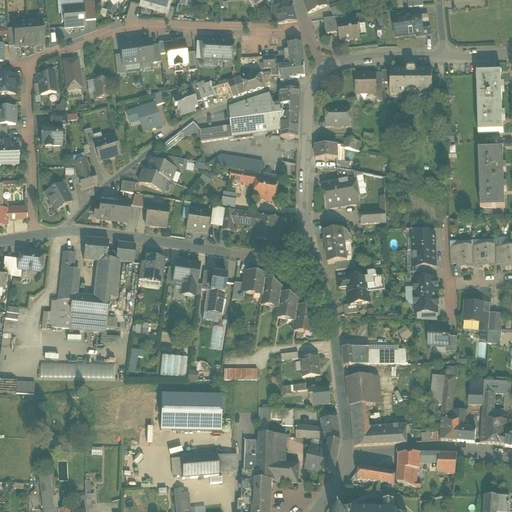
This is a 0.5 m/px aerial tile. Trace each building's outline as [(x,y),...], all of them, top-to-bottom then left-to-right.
[(141,0),(139,8),(153,12),(156,0),(141,0)] [(156,0),(153,12),(166,16),(171,0),(156,0)] [(327,7),(323,0),(302,0),(309,14),(327,7)] [(407,0),(409,9),(423,7),(422,0),(407,0)] [(94,4),(82,5),(82,8),(84,22),(95,21),(94,4)] [(330,8),(334,19),(338,19),(346,18),(341,4),(330,8)] [(271,7),(272,17),(278,16),(277,12),(280,12),(279,6),(271,7)] [(63,10),(63,16),(64,23),(64,29),(84,28),(84,22),(82,8),(63,10)] [(280,24),(280,25),(297,22),(293,9),(280,12),(277,12),(278,16),(280,24)] [(421,18),(404,20),(393,21),(396,39),(406,38),(423,36),(424,36),(422,27),(429,26),(428,17),(421,18)] [(338,25),(338,19),(334,19),(324,21),(325,27),(338,25),(337,25),(338,25)] [(41,21),(27,23),(29,46),(43,45),(42,39),(41,21)] [(339,34),(340,43),(360,40),(358,22),(338,25),(337,25),(338,25),(339,34)] [(15,48),(29,46),(27,23),(13,24),(13,30),(15,48)] [(325,27),(326,35),(339,34),(338,25),(325,27)] [(423,36),(423,38),(431,37),(429,26),(422,27),(424,36),(423,36)] [(186,55),(184,41),(176,42),(176,44),(171,44),(165,45),(164,45),(166,55),(168,70),(173,69),(182,68),(187,67),(186,55)] [(125,67),(139,65),(136,44),(132,45),(131,42),(126,43),(126,45),(119,46),(121,56),(122,67),(125,67)] [(136,44),(139,65),(152,63),(150,47),(150,42),(136,44)] [(201,61),(217,62),(218,43),(202,42),(201,61)] [(234,43),(218,43),(217,62),(233,62),(234,43)] [(290,52),(290,57),(291,65),(304,64),(302,44),(289,46),(290,52)] [(152,63),(152,65),(161,64),(160,56),(158,46),(150,47),(152,63)] [(194,54),(186,55),(187,67),(188,73),(196,71),(194,54)] [(126,74),(125,67),(122,67),(121,56),(114,57),(117,75),(126,74)] [(278,65),(291,65),(290,57),(286,57),(275,58),(275,66),(278,65)] [(272,77),(280,76),(278,65),(275,66),(275,58),(263,58),(264,70),(270,69),(272,77)] [(66,80),(67,91),(80,89),(77,61),(64,63),(65,75),(66,80)] [(291,65),(278,65),(280,76),(281,83),(305,77),(304,64),(291,65)] [(402,94),(411,94),(411,69),(409,69),(407,71),(406,72),(390,72),(390,84),(390,97),(402,97),(402,94)] [(413,69),(411,69),(411,94),(420,94),(420,97),(432,97),(432,88),(432,76),(432,72),(416,72),(415,71),(413,69)] [(39,86),(41,96),(56,95),(53,75),(38,76),(39,86)] [(228,84),(233,100),(264,89),(259,75),(228,84)] [(356,75),(356,96),(376,95),(376,86),(376,75),(356,75)] [(477,76),(479,134),(503,134),(502,121),(505,121),(505,116),(502,116),(502,92),(504,92),(504,87),(501,87),(501,75),(477,76)] [(0,96),(1,97),(4,97),(6,95),(15,95),(14,77),(0,77),(0,96)] [(94,82),(96,100),(109,99),(107,80),(105,80),(99,81),(94,82)] [(201,101),(208,99),(205,91),(204,87),(203,84),(196,86),(201,101)] [(201,102),(201,101),(196,86),(190,87),(192,93),(196,104),(201,102)] [(213,89),(212,89),(205,91),(208,99),(215,97),(213,89)] [(280,111),(283,111),(299,110),(300,92),(287,91),(287,93),(281,92),(280,105),(280,111)] [(176,107),(180,118),(195,112),(194,109),(197,108),(196,104),(192,93),(172,100),(174,108),(176,107)] [(272,128),(281,126),(283,111),(280,111),(280,105),(274,106),(270,94),(230,108),(232,127),(234,138),(234,141),(253,138),(252,130),(266,128),(267,133),(273,132),(272,128)] [(154,96),(157,107),(164,105),(161,95),(159,95),(154,96)] [(138,121),(142,133),(161,127),(154,105),(126,115),(129,125),(138,121)] [(326,127),(350,127),(350,109),(326,108),(326,127)] [(0,125),(7,126),(15,126),(15,109),(0,109),(0,125)] [(298,139),(299,110),(283,111),(281,126),(281,139),(298,139)] [(61,127),(68,127),(66,115),(49,115),(50,127),(61,127)] [(181,132),(185,136),(199,132),(193,123),(192,124),(181,132)] [(458,141),(458,126),(450,126),(450,141),(458,141)] [(44,148),(44,150),(52,149),(52,148),(62,148),(61,127),(50,127),(43,127),(40,127),(41,132),(41,137),(40,138),(41,138),(41,148),(44,148)] [(199,132),(200,143),(234,138),(232,127),(199,132)] [(83,132),(88,148),(94,146),(94,145),(95,145),(94,143),(91,130),(83,132)] [(363,142),(373,144),(374,137),(365,135),(363,142)] [(94,146),(99,162),(118,157),(113,138),(101,141),(102,143),(95,145),(94,145),(94,146)] [(344,149),(355,151),(357,141),(346,139),(344,149)] [(0,165),(17,165),(17,147),(9,147),(9,144),(0,143),(0,165)] [(316,159),(316,160),(324,160),(324,159),(337,159),(337,146),(315,147),(316,159)] [(478,152),(481,210),(505,209),(504,192),(507,192),(507,187),(504,187),(503,173),(506,173),(506,168),(503,168),(503,151),(478,152)] [(72,159),(74,165),(85,161),(84,156),(72,159)] [(244,171),(261,174),(263,162),(222,156),(220,167),(233,170),(244,172),(244,171)] [(174,172),(176,173),(180,161),(166,158),(163,166),(174,170),(174,172)] [(74,165),(82,191),(97,186),(93,174),(89,175),(85,161),(74,165)] [(138,184),(162,193),(166,182),(170,183),(174,172),(174,170),(163,166),(151,162),(147,173),(143,172),(138,184)] [(348,170),(349,171),(350,164),(337,162),(336,168),(348,170)] [(187,169),(205,171),(205,165),(188,163),(187,169)] [(229,181),(256,186),(257,176),(231,171),(229,181)] [(340,171),(342,181),(355,179),(354,173),(340,171)] [(253,199),(275,202),(279,179),(257,176),(256,186),(253,199)] [(322,185),(327,210),(360,205),(355,179),(342,181),(338,182),(322,185)] [(120,193),(133,195),(134,185),(121,183),(120,193)] [(54,205),(57,211),(71,203),(60,185),(45,194),(48,200),(48,202),(50,205),(52,206),(54,205)] [(221,207),(235,209),(237,195),(223,193),(221,207)] [(132,207),(141,209),(144,197),(134,196),(132,207)] [(144,197),(141,209),(147,210),(152,210),(152,205),(153,198),(144,197)] [(359,213),(361,225),(386,224),(385,198),(380,198),(380,212),(359,213)] [(129,203),(119,202),(118,207),(101,205),(100,211),(95,210),(94,219),(99,220),(99,221),(109,222),(109,220),(120,222),(119,223),(127,224),(129,203)] [(224,210),(213,208),(210,225),(221,228),(224,210)] [(26,220),(26,210),(7,210),(7,221),(26,220)] [(145,226),(165,229),(167,212),(152,210),(147,210),(145,226)] [(186,231),(207,234),(210,213),(189,210),(186,231)] [(222,230),(230,232),(231,222),(229,222),(231,211),(224,210),(222,230)] [(255,239),(278,242),(281,219),(258,215),(258,214),(231,211),(229,222),(231,222),(257,225),(256,228),(255,239)] [(231,222),(230,232),(232,232),(233,225),(256,228),(257,225),(231,222)] [(325,245),(327,265),(335,264),(347,262),(345,245),(352,244),(351,236),(345,231),(343,231),(343,230),(324,233),(325,240),(325,245)] [(412,236),(413,252),(435,251),(434,235),(428,235),(412,236)] [(97,262),(106,263),(106,261),(115,262),(116,254),(107,253),(108,242),(85,240),(83,261),(97,262)] [(116,254),(115,262),(120,263),(134,264),(135,246),(117,244),(116,254)] [(460,265),(460,270),(466,270),(466,268),(473,268),(473,265),(472,253),(472,247),(456,248),(456,253),(456,265),(460,265)] [(483,265),(483,269),(489,269),(489,267),(495,267),(495,266),(495,254),(495,249),(495,247),(478,247),(478,253),(479,265),(483,265)] [(505,266),(505,270),(511,270),(511,269),(511,268),(511,248),(501,249),(501,254),(501,266),(505,266)] [(22,270),(30,272),(31,270),(39,271),(39,270),(41,268),(42,264),(40,263),(41,254),(21,251),(19,260),(18,270),(22,270)] [(435,251),(413,252),(413,267),(413,268),(425,267),(435,267),(435,251)] [(61,271),(73,272),(75,254),(63,253),(61,271)] [(145,278),(160,280),(163,260),(158,259),(157,258),(154,257),(152,259),(148,258),(146,265),(147,265),(145,278)] [(3,275),(10,276),(13,259),(4,258),(3,268),(4,268),(3,275)] [(19,260),(13,259),(10,276),(10,277),(21,278),(22,270),(18,270),(19,260)] [(97,262),(94,298),(109,300),(116,300),(120,263),(115,262),(106,261),(106,263),(97,262)] [(182,294),(194,296),(196,285),(199,265),(176,261),(175,269),(173,283),(174,283),(183,284),(182,294)] [(335,264),(336,271),(358,269),(357,261),(347,262),(335,264)] [(138,281),(145,282),(145,278),(147,265),(146,265),(140,264),(138,281)] [(166,286),(173,287),(174,283),(173,283),(175,269),(168,268),(166,286)] [(61,271),(59,294),(72,296),(77,296),(80,273),(73,272),(61,271)] [(203,272),(201,286),(196,285),(194,296),(200,297),(201,290),(206,291),(210,291),(212,273),(203,272)] [(254,292),(262,293),(264,281),(265,276),(254,274),(253,274),(253,275),(246,274),(246,272),(245,272),(243,285),(242,293),(245,294),(254,295),(254,292)] [(215,313),(220,314),(221,302),(223,302),(227,276),(212,273),(210,291),(206,312),(215,313)] [(346,278),(346,279),(348,289),(350,306),(356,305),(369,304),(368,293),(367,289),(366,279),(366,276),(346,278)] [(368,279),(366,279),(367,289),(384,287),(383,277),(376,278),(368,279)] [(145,278),(145,282),(138,281),(137,288),(159,291),(160,280),(145,278)] [(339,290),(348,289),(346,279),(338,280),(339,290)] [(414,281),(414,294),(436,294),(436,288),(438,288),(438,282),(436,282),(436,279),(424,280),(414,280),(414,281)] [(278,309),(278,308),(279,308),(281,294),(282,289),(274,288),(274,283),(264,281),(262,293),(262,296),(262,297),(261,297),(260,305),(270,307),(273,305),(278,306),(278,308),(278,309)] [(232,299),(244,301),(245,294),(242,293),(243,285),(234,284),(232,299)] [(55,329),(68,330),(70,315),(72,296),(59,294),(58,301),(55,329)] [(291,296),(281,294),(279,308),(278,308),(278,309),(277,318),(287,320),(289,318),(295,319),(295,321),(295,322),(295,321),(296,321),(297,308),(298,308),(299,302),(290,301),(291,296)] [(436,300),(436,294),(414,294),(415,307),(417,307),(417,314),(421,314),(424,314),(427,310),(437,310),(437,306),(439,306),(438,300),(436,300)] [(72,296),(70,315),(107,319),(109,300),(94,298),(77,296),(72,296)] [(42,328),(55,329),(58,301),(52,300),(50,313),(43,312),(42,328)] [(480,324),(481,324),(482,314),(483,305),(465,304),(464,322),(480,324)] [(483,304),(483,305),(482,314),(490,315),(490,305),(483,304)] [(344,306),(345,315),(357,313),(356,305),(350,306),(344,306)] [(7,307),(5,319),(17,321),(19,309),(7,307)] [(308,309),(298,308),(297,308),(296,321),(295,321),(295,322),(294,331),(304,333),(306,331),(313,332),(315,315),(307,314),(308,309)] [(421,321),(437,322),(437,310),(427,310),(424,314),(421,314),(421,321)] [(218,322),(220,314),(206,312),(204,312),(203,319),(218,322)] [(480,332),(488,333),(490,315),(482,314),(481,324),(480,324),(480,332)] [(106,334),(106,330),(107,319),(70,315),(68,330),(106,334)] [(490,315),(488,333),(500,333),(501,316),(490,315)] [(107,319),(106,330),(113,331),(114,320),(107,319)] [(135,326),(134,336),(147,337),(148,325),(142,324),(142,327),(135,326)] [(209,348),(220,350),(223,328),(212,326),(209,348)] [(398,332),(403,340),(412,334),(406,326),(398,332)] [(449,338),(450,332),(448,332),(447,330),(447,329),(429,328),(428,347),(449,347),(449,338)] [(501,333),(500,333),(488,333),(487,345),(500,347),(501,333)] [(457,338),(449,338),(449,347),(449,352),(456,353),(457,338)] [(342,349),(344,367),(350,367),(350,366),(388,366),(388,351),(369,351),(369,348),(342,349)] [(129,349),(126,373),(135,374),(137,357),(143,358),(144,351),(129,349)] [(388,351),(388,366),(399,365),(398,351),(390,351),(388,351)] [(187,358),(161,356),(159,378),(185,380),(187,358)] [(302,372),(303,379),(320,377),(318,358),(301,359),(301,363),(302,372)] [(43,378),(70,379),(70,363),(43,363),(43,378)] [(295,373),(302,372),(301,363),(294,363),(295,373)] [(446,368),(445,378),(442,408),(442,414),(441,421),(442,421),(449,421),(455,367),(446,368)] [(223,381),(257,381),(257,370),(223,370),(223,381)] [(198,372),(189,371),(187,382),(197,382),(198,372)] [(430,407),(433,407),(442,408),(445,378),(433,376),(430,407)] [(347,379),(353,430),(369,429),(367,407),(376,406),(373,377),(347,379)] [(34,395),(35,383),(17,382),(16,394),(34,395)] [(470,393),(484,393),(484,382),(471,382),(470,393)] [(483,408),(483,412),(491,412),(493,395),(505,396),(506,395),(507,384),(484,382),(484,393),(483,408)] [(292,387),(283,388),(283,395),(292,395),(292,387)] [(322,404),(322,405),(330,405),(329,389),(309,390),(310,399),(312,398),(312,405),(322,404)] [(468,407),(483,408),(484,393),(470,393),(468,407)] [(221,397),(161,395),(160,432),(220,433),(221,397)] [(258,409),(257,435),(269,436),(269,424),(271,424),(271,420),(271,409),(258,409)] [(283,410),(271,409),(271,420),(282,421),(282,415),(283,410)] [(483,412),(482,420),(492,421),(493,412),(491,412),(483,412)] [(441,421),(442,414),(432,413),(432,420),(441,421)] [(464,429),(465,421),(465,419),(465,413),(454,413),(453,421),(452,433),(458,433),(458,429),(464,429)] [(321,421),(323,433),(324,440),(341,441),(338,419),(321,421)] [(482,420),(482,432),(507,434),(507,432),(508,422),(492,421),(482,420)] [(440,442),(457,443),(458,433),(452,433),(453,421),(449,421),(442,421),(440,442)] [(323,440),(324,440),(323,433),(312,432),(312,428),(297,427),(296,438),(323,440)] [(353,430),(354,447),(406,445),(405,428),(390,429),(389,427),(369,429),(353,430)] [(458,429),(458,433),(457,443),(474,444),(476,431),(464,429),(458,429)] [(511,448),(511,433),(507,432),(507,434),(482,432),(481,445),(505,447),(511,448)] [(257,461),(275,463),(276,436),(269,436),(257,435),(257,443),(257,456),(257,461)] [(287,437),(276,436),(275,463),(286,464),(287,437)] [(311,447),(322,450),(324,442),(313,441),(311,447)] [(244,442),(243,455),(257,456),(257,443),(244,442)] [(306,470),(334,476),(341,443),(324,442),(322,450),(311,447),(306,470)] [(241,478),(240,499),(256,500),(256,481),(257,481),(257,461),(257,456),(243,455),(243,478),(241,478)] [(418,491),(419,491),(420,484),(416,483),(417,471),(420,471),(420,464),(421,455),(418,455),(399,456),(398,457),(397,484),(418,491)] [(437,474),(455,477),(457,456),(421,455),(420,464),(438,464),(437,474)] [(216,456),(180,459),(182,476),(182,480),(218,477),(218,474),(217,457),(216,456)] [(233,456),(217,457),(218,474),(235,472),(233,456)] [(182,476),(180,459),(171,459),(172,477),(182,476)] [(299,465),(286,464),(275,463),(257,461),(257,481),(272,482),(298,484),(299,465)] [(358,480),(394,486),(396,475),(359,469),(358,480)] [(38,474),(43,511),(53,511),(52,498),(49,473),(38,474)] [(255,511),(269,511),(270,496),(272,496),(272,483),(272,482),(257,481),(256,481),(256,500),(255,511)] [(185,511),(189,511),(187,494),(184,495),(183,490),(175,491),(176,511),(185,511)] [(72,511),(84,511),(85,511),(85,505),(85,498),(72,498),(72,511)] [(255,511),(256,500),(240,499),(240,501),(237,501),(236,511),(255,511)] [(484,511),(509,511),(510,501),(485,499),(484,511)] [(393,511),(394,508),(395,508),(395,507),(394,507),(394,503),(395,502),(394,501),(393,502),(385,502),(384,501),(383,502),(384,503),(384,507),(382,507),(382,508),(383,508),(383,511),(377,511),(377,510),(376,510),(376,511),(369,511),(369,510),(368,510),(368,511),(361,511),(361,509),(360,509),(360,511),(353,511),(353,509),(352,509),(352,511),(351,511),(350,511),(349,511),(348,511),(393,511)]
